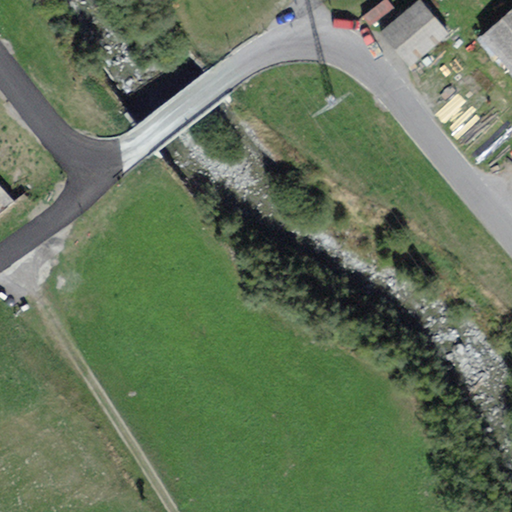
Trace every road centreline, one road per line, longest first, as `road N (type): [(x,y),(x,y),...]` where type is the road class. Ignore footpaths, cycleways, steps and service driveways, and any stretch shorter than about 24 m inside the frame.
road 1 (tertiary): [(511,242),(372,69),(322,41),(273,50),(229,73),(94,178)]
road 2 (tertiary): [(94,178),(0,63)]
road 3 (unclassified): [(94,178),(0,260)]
